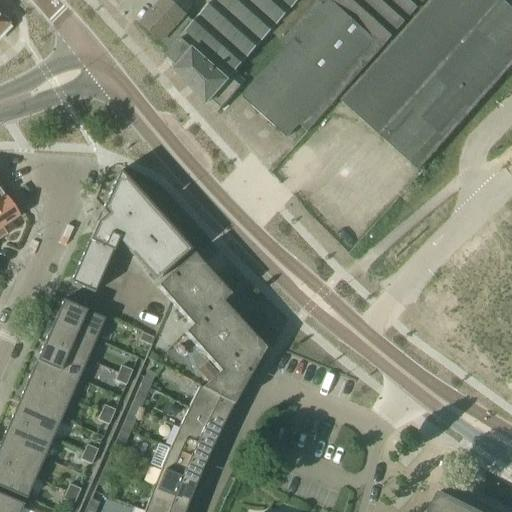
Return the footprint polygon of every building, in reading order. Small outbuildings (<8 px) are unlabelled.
[(162,0),(141,23),(162,42),(170,50),(171,51),(166,56),(175,65),(180,59),(182,61),(175,70),(207,104),(208,105),(209,104),(218,113),(245,82),(234,73),(271,32),(282,42),(319,0),(213,0),(193,22),(169,0),(162,0)] [(287,48),(243,97),(244,98),(245,98),(287,135),(286,137),(288,138),(300,124),(308,132),(384,47),(425,0),(319,0),(282,42),(281,43),(287,48)] [(419,170),(511,65),(511,9),(501,0),(432,0),(342,102),(419,170)] [(96,223),(69,283),(93,294),(120,233),(160,278),(189,251),(118,172),(101,212),(104,216),(96,223)] [(0,237),(14,228),(10,222),(18,216),(6,198),(0,202),(0,237)] [(156,287),(191,326),(192,327),(220,302),(221,303),(229,296),(192,255),(156,287)] [(511,340),(440,293),(423,319),(511,377),(511,340)] [(61,301),(52,322),(95,340),(104,319),(61,301)] [(192,327),(191,326),(184,333),(219,372),(200,389),(232,405),(263,350),(221,303),(220,302),(192,327)] [(86,360),(95,340),(52,322),(44,341),(86,360)] [(153,338),(142,333),(139,340),(150,345),(153,338)] [(35,361),(77,380),(86,360),(44,341),(35,361)] [(27,381),(69,399),(77,380),(35,361),(27,381)] [(132,371),(121,366),(118,373),(129,378),(132,371)] [(147,371),(140,385),(149,388),(155,374),(147,371)] [(126,386),(129,378),(118,373),(115,381),(126,386)] [(18,401),(60,419),(69,399),(27,381),(18,401)] [(149,388),(140,385),(134,399),(142,402),(149,388)] [(198,388),(188,408),(222,424),(228,412),(232,405),(200,389),(198,388)] [(51,439),(60,419),(18,401),(9,421),(51,439)] [(100,413),(112,418),(115,410),(104,406),(100,413)] [(212,444),(222,424),(188,408),(178,428),(212,444)] [(97,420),(108,425),(112,418),(100,413),(97,420)] [(122,428),(130,431),(136,417),(128,414),(122,428)] [(9,421),(1,440),(43,459),(51,439),(9,421)] [(122,428),(116,442),(124,445),(130,431),(122,428)] [(212,444),(178,428),(169,449),(204,463),(209,451),(212,444)] [(129,433),(125,443),(133,446),(137,436),(129,433)] [(0,463),(34,478),(43,459),(1,440),(0,442),(0,463)] [(196,482),(204,463),(169,449),(158,444),(149,465),(160,470),(196,482)] [(94,457),(98,450),(86,445),(83,453),(94,457)] [(80,460),(91,465),(94,457),(83,453),(80,460)] [(109,457),(103,471),(111,474),(117,460),(109,457)] [(0,463),(0,488),(25,499),(34,478),(0,463)] [(196,482),(160,470),(152,490),(187,503),(192,491),(196,482)] [(111,474),(103,471),(97,485),(105,488),(111,474)] [(69,485),(66,492),(77,497),(80,489),(69,485)] [(146,511),(183,511),(187,503),(152,490),(144,511),(146,511)] [(74,504),(77,497),(66,492),(63,499),(74,504)] [(479,511),(439,492),(429,511),(479,511)] [(0,494),(0,511),(19,511),(23,505),(0,494)] [(90,500),(85,511),(94,511),(98,503),(90,500)]
